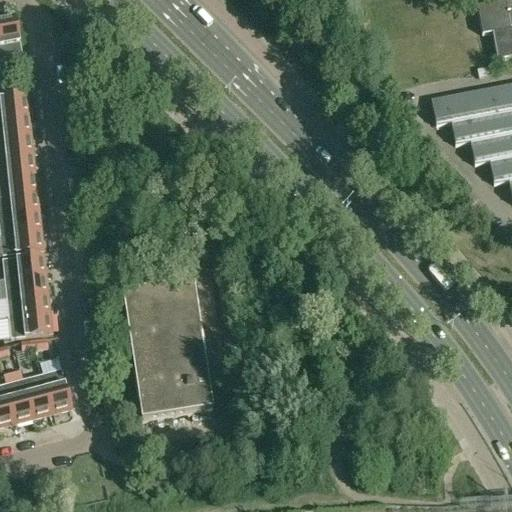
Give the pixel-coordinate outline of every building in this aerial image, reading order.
[(511,0),(484,0),(487,8),(476,10),(481,38),(491,36),(497,63),(511,61),(511,0)] [(19,40),(15,19),(0,22),(0,47),(3,63),(22,59),(19,40)] [(20,86),(8,87),(10,97),(21,96),(20,86)] [(0,88),(0,98),(10,97),(8,87),(0,88)] [(511,88),(431,104),(435,129),(450,126),(455,149),(470,146),(474,168),(489,165),(493,188),(508,185),(511,205),(511,88)] [(25,99),(0,101),(0,122),(27,119),(25,99)] [(0,122),(0,141),(29,138),(27,119),(0,122)] [(0,161),(31,158),(29,138),(0,141),(0,161)] [(0,161),(0,180),(33,177),(31,158),(0,161)] [(0,200),(35,197),(33,177),(0,180),(0,200)] [(0,200),(0,220),(37,216),(35,197),(0,200)] [(0,220),(0,239),(39,235),(37,216),(0,220)] [(0,244),(2,260),(42,256),(39,235),(0,239),(0,244)] [(42,259),(2,263),(4,284),(44,279),(42,259)] [(4,284),(6,303),(46,299),(44,279),(4,284)] [(121,298),(137,398),(141,426),(212,415),(193,287),(121,298)] [(6,303),(8,322),(48,318),(46,299),(6,303)] [(10,343),(50,338),(48,318),(8,322),(10,343)] [(60,357),(59,341),(33,344),(35,354),(34,354),(36,359),(60,357)] [(33,344),(21,345),(22,355),(34,354),(35,354),(33,344)] [(7,350),(0,351),(0,361),(9,359),(7,350)] [(66,394),(61,374),(42,379),(52,418),(71,413),(66,394)] [(42,379),(23,384),(33,423),(52,418),(42,379)] [(23,384),(4,389),(14,428),(33,423),(23,384)] [(4,389),(0,389),(0,431),(14,428),(4,389)]
